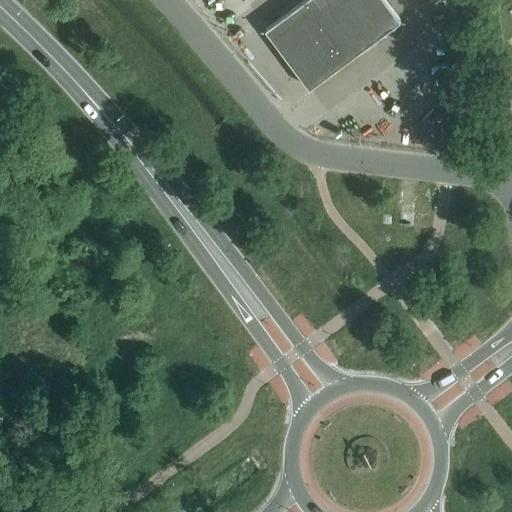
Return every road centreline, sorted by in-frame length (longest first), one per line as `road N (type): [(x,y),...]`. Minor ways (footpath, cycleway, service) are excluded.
road 1 (unclassified): [(446,170),(298,147),(166,0)]
road 2 (secondary): [(339,390),(213,234),(157,181)]
road 3 (secondary): [(157,181),(196,253),(307,413)]
road 4 (secondary): [(0,10),(157,181)]
road 5 (tertiary): [(511,336),(408,398)]
